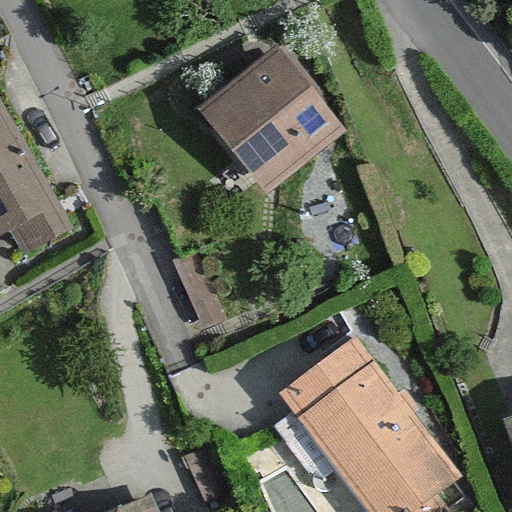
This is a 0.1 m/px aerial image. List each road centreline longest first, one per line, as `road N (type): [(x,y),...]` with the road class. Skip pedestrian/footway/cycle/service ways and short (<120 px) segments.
road 1 (residential): [(23,0),(111,156),(139,235),(0,305)]
road 2 (tertiary): [(511,120),(424,0)]
